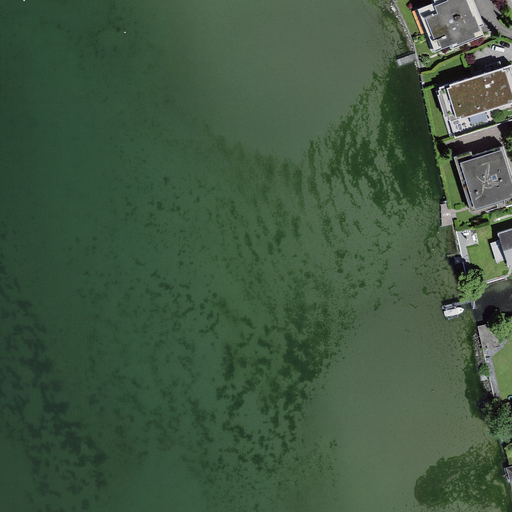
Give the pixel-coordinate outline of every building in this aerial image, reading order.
[(426,0),(416,4),(427,32),(415,36),(418,44),(429,40),(433,49),(450,41),(451,44),(485,30),(481,21),(485,20),(476,0),(426,0)] [(511,117),(511,61),(440,82),(456,135),(511,117)] [(471,146),(454,152),(471,207),(504,197),(506,201),(511,198),(511,174),(502,142),(472,151),(471,146)] [(511,224),(498,229),(509,264),(511,262),(511,224)] [(478,328),(482,345),(487,344),(488,349),(496,347),(495,343),(500,342),(496,324),(478,328)]
